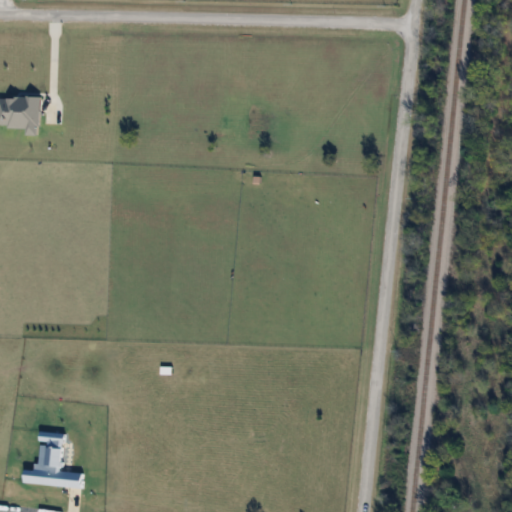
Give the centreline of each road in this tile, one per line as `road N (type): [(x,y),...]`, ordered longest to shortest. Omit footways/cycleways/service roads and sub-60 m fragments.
road 1 (residential): [(362,511),(414,0)]
road 2 (residential): [(412,24),(0,14)]
